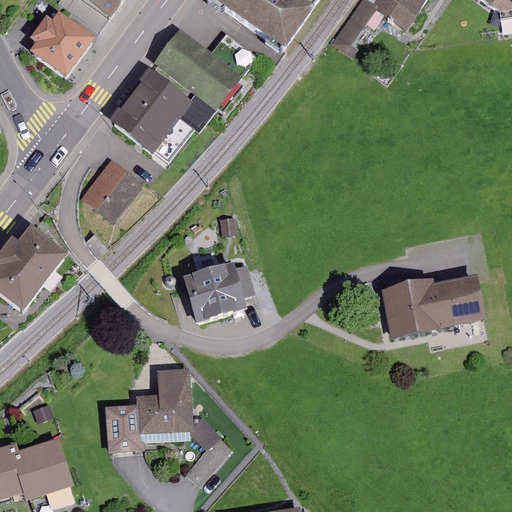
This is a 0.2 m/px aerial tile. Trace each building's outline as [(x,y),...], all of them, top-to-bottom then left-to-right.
[(130,0),(72,0),(111,27),(130,0)] [(288,0),(212,0),(209,5),(277,53),(306,12),(288,0)] [(435,0),(383,0),(382,3),(418,27),(435,0)] [(511,0),(473,0),(511,28),(511,0)] [(96,47),(58,20),(30,60),(68,87),(96,47)] [(179,36),(154,70),(221,120),(246,86),(179,36)] [(151,77),(113,126),(159,161),(196,112),(151,77)] [(148,191),(113,164),(83,205),(118,231),(148,191)] [(67,261),(30,234),(19,250),(13,246),(0,264),(0,274),(1,276),(0,277),(0,301),(24,319),(67,261)] [(234,269),(182,284),(197,333),(248,318),(234,269)] [(478,283),(382,301),(391,345),(486,328),(478,283)] [(135,409),(104,411),(107,460),(146,458),(145,440),(188,437),(207,457),(222,443),(194,417),(190,375),(158,375),(159,399),(135,401),(135,409)] [(27,453),(0,463),(0,511),(37,498),(40,507),(84,491),(68,448),(30,462),(27,453)]
